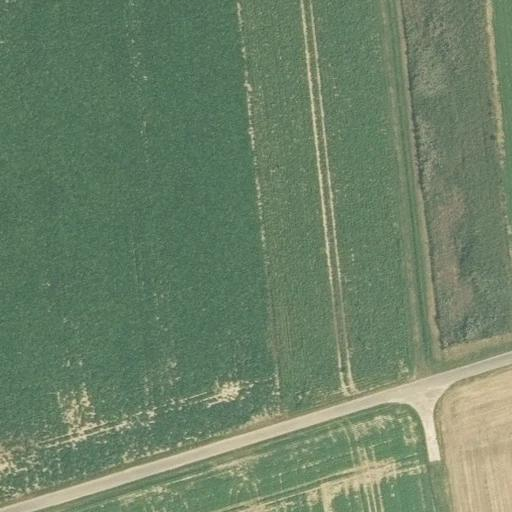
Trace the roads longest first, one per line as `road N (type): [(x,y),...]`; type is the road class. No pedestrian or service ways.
road 1 (track): [(511,357),(16,511)]
road 2 (track): [(382,0),(442,511)]
